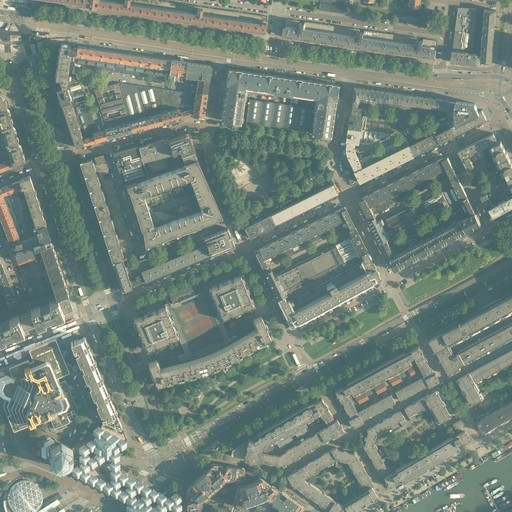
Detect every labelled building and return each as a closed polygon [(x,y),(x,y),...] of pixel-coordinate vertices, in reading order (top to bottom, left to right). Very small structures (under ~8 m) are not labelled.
[(267,16),(215,8),(156,0),(49,0),(82,5),(81,8),(265,34),(266,26),(267,16)] [(473,53),(475,21),(476,9),(458,7),(456,25),(455,30),(454,36),(452,51),(461,52),(473,53)] [(496,10),(485,9),(484,25),(495,26),(496,10)] [(300,21),(285,19),(282,37),(435,59),(438,41),(423,39),(423,41),(418,40),(418,38),(364,30),(364,32),(359,31),(359,29),(305,22),(304,23),(300,23),(300,21)] [(495,26),(484,25),(482,40),(493,41),(495,26)] [(493,41),(482,40),(481,55),(492,55),(493,41)] [(81,82),(80,79),(79,76),(78,72),(76,71),(77,66),(74,66),(77,46),(60,44),(60,47),(54,83),(56,90),(74,84),(81,82)] [(85,68),(88,48),(80,47),(77,66),(85,68)] [(100,70),(102,50),(93,48),(90,68),(100,70)] [(109,71),(112,51),(102,50),(100,70),(109,71)] [(119,72),(121,53),(112,51),(109,71),(119,72)] [(473,53),(461,52),(452,51),(451,61),(476,65),(477,61),(481,61),(480,62),(492,63),(492,55),(481,55),(481,56),(478,56),(478,54),(473,53)] [(148,77),(151,57),(141,55),(138,75),(148,77)] [(158,78),(161,58),(151,57),(148,77),(158,78)] [(168,80),(169,69),(170,60),(161,58),(158,78),(168,80)] [(183,82),(186,62),(170,60),(169,69),(168,80),(183,82)] [(211,66),(186,62),(183,82),(197,84),(197,89),(196,91),(207,92),(207,90),(211,66)] [(235,69),(234,68),(230,67),(230,69),(229,69),(222,120),(240,123),(241,122),(240,122),(241,116),(247,117),(246,123),(261,125),(276,127),(291,130),(306,132),(307,126),(312,127),(312,132),(311,132),(311,133),(330,136),(335,100),(337,85),(336,85),(336,83),(332,82),(332,83),(331,83),(330,82),(326,81),(325,82),(324,82),(324,81),(320,80),(319,82),(318,81),(318,80),(314,79),(313,81),(312,81),(313,79),(308,79),(308,80),(306,80),(306,78),(302,78),(302,79),(301,79),(301,78),(296,77),(296,78),(295,78),(294,78),(294,80),(273,77),(272,77),(272,75),(271,75),(271,73),(266,73),(266,74),(265,74),(265,72),(260,72),(260,73),(259,73),(259,72),(254,71),(254,72),(253,72),(253,71),(248,70),(248,71),(247,71),(247,70),(242,69),(242,70),(241,70),(241,69),(236,68),(236,70),(235,69)] [(81,82),(74,84),(56,90),(61,105),(86,97),(81,82)] [(132,132),(119,83),(94,89),(107,129),(104,129),(107,138),(132,132)] [(138,85),(119,83),(132,132),(148,128),(137,89),(138,85)] [(153,87),(138,85),(137,89),(148,128),(163,124),(153,87)] [(368,108),(371,89),(361,87),(355,86),(352,111),(351,113),(362,115),(362,112),(363,108),(368,108)] [(173,121),(164,89),(153,87),(163,124),(173,121)] [(182,119),(175,91),(164,89),(173,121),(182,119)] [(381,90),(371,89),(368,108),(378,110),(381,90)] [(391,91),(381,90),(378,110),(388,111),(391,91)] [(196,94),(175,91),(182,119),(192,116),(194,109),(195,100),(196,94)] [(196,91),(196,94),(195,100),(206,102),(207,92),(196,91)] [(401,93),(391,91),(388,111),(398,113),(401,93)] [(410,94),(401,93),(398,113),(407,114),(410,94)] [(420,96),(410,94),(407,114),(417,115),(420,96)] [(420,96),(417,115),(427,117),(430,97),(420,96)] [(89,107),(88,104),(86,97),(61,105),(65,115),(89,107)] [(440,98),(430,97),(427,117),(431,117),(437,117),(440,98)] [(450,100),(440,98),(437,117),(449,116),(448,111),(450,100)] [(206,102),(195,100),(194,109),(204,110),(206,102)] [(475,104),(450,100),(448,111),(449,116),(450,120),(450,125),(455,135),(486,120),(486,119),(482,110),(479,111),(475,104)] [(7,107),(0,109),(0,129),(13,125),(11,119),(10,120),(9,118),(10,118),(10,117),(9,115),(8,113),(9,113),(7,107)] [(86,119),(85,115),(92,113),(89,107),(65,115),(68,125),(86,119)] [(194,109),(192,116),(203,117),(204,110),(194,109)] [(395,131),(397,120),(362,115),(351,113),(349,127),(366,130),(390,133),(391,134),(395,131)] [(88,126),(87,122),(86,119),(68,125),(71,135),(89,129),(88,126)] [(450,120),(431,125),(434,131),(435,133),(436,134),(440,143),(455,135),(450,125),(450,120)] [(16,138),(15,136),(16,136),(16,135),(15,133),(14,133),(14,131),(15,131),(13,125),(0,129),(0,145),(0,147),(3,146),(4,148),(19,143),(17,137),(16,138)] [(431,125),(418,131),(427,149),(440,143),(436,134),(435,133),(434,131),(431,125)] [(107,138),(104,129),(102,130),(97,132),(96,127),(89,129),(71,135),(75,147),(105,139),(107,138)] [(366,130),(349,127),(348,141),(356,143),(364,144),(366,130)] [(369,144),(391,134),(390,133),(366,130),(364,144),(369,144)] [(418,131),(406,137),(409,145),(415,155),(427,149),(418,131)] [(194,150),(189,135),(187,136),(186,136),(185,133),(171,138),(171,139),(169,140),(169,139),(168,138),(138,146),(143,161),(144,166),(147,165),(147,161),(147,160),(172,153),(172,154),(176,153),(176,151),(179,150),(179,152),(180,151),(182,155),(193,151),(194,150)] [(493,133),(484,137),(489,146),(498,142),(493,133)] [(406,137),(392,144),(401,162),(415,155),(409,145),(406,137)] [(484,137),(476,142),(483,157),(486,156),(483,149),(489,146),(484,137)] [(356,143),(348,141),(347,144),(347,148),(348,152),(349,157),(356,154),(355,151),(356,150),(356,148),(355,148),(356,146),(356,143)] [(509,157),(505,150),(501,141),(498,142),(489,146),(483,149),(486,156),(491,165),(509,157)] [(476,142),(467,146),(471,155),(469,156),(472,162),(483,157),(476,142)] [(25,161),(23,155),(22,156),(21,154),(22,153),(21,151),(20,151),(20,149),(21,149),(19,143),(4,148),(5,150),(2,151),(5,161),(3,162),(5,169),(11,166),(12,165),(13,165),(25,161)] [(392,144),(379,150),(388,168),(401,162),(392,144)] [(143,161),(138,146),(113,152),(123,185),(126,184),(149,176),(148,176),(146,169),(144,166),(143,161)] [(474,167),(472,162),(469,156),(471,155),(467,146),(458,150),(467,170),(474,167)] [(379,150),(366,157),(375,175),(388,168),(379,150)] [(190,228),(195,226),(195,227),(200,225),(200,224),(222,217),(213,196),(205,179),(196,158),(195,158),(193,151),(182,155),(181,155),(182,155),(169,160),(172,168),(165,171),(166,173),(161,175),(160,173),(149,177),(149,176),(126,184),(128,189),(130,194),(130,195),(133,204),(135,209),(134,210),(137,219),(138,219),(139,222),(140,221),(141,224),(139,225),(141,229),(142,229),(143,231),(143,232),(145,245),(160,239),(166,237),(175,234),(175,233),(180,231),(181,232),(190,229),(190,228)] [(359,159),(357,156),(356,154),(349,157),(356,171),(363,168),(360,160),(359,159)] [(91,159),(93,165),(105,162),(103,156),(91,159)] [(375,175),(366,157),(363,158),(360,160),(363,168),(356,171),(355,172),(356,175),(355,175),(360,179),(361,182),(375,175)] [(445,157),(442,158),(446,168),(445,168),(450,177),(451,179),(457,176),(450,162),(451,161),(448,157),(445,158),(445,157)] [(511,174),(511,163),(509,157),(491,165),(499,181),(511,174)] [(93,165),(91,159),(91,158),(80,161),(80,162),(81,162),(85,175),(84,175),(84,176),(107,168),(105,162),(93,165)] [(442,158),(429,165),(438,183),(450,177),(445,168),(446,168),(442,158)] [(429,165),(416,171),(425,189),(438,183),(429,165)] [(107,168),(84,176),(85,176),(86,176),(90,189),(89,190),(112,183),(110,178),(105,179),(103,175),(109,173),(107,168)] [(416,171),(403,178),(412,195),(425,189),(416,171)] [(511,174),(499,181),(504,191),(506,190),(509,197),(511,195),(511,174)] [(42,214),(36,195),(33,185),(33,184),(31,181),(30,176),(27,176),(19,180),(11,183),(14,190),(17,189),(30,229),(30,230),(46,224),(42,214)] [(358,180),(353,176),(348,178),(352,186),(358,183),(358,180)] [(458,178),(457,176),(451,179),(452,181),(454,186),(442,192),(449,206),(461,200),(467,197),(459,181),(458,178)] [(403,178),(390,184),(399,202),(412,195),(403,178)] [(0,201),(9,198),(8,193),(7,193),(10,192),(12,191),(14,190),(11,183),(9,184),(7,185),(0,187),(0,201)] [(112,183),(89,190),(90,190),(95,204),(94,204),(105,201),(117,197),(112,183)] [(333,183),(320,189),(325,199),(338,193),(333,183)] [(390,184),(378,190),(386,208),(399,202),(390,184)] [(320,189),(308,196),(313,206),(325,199),(320,189)] [(378,190),(365,197),(369,206),(370,206),(374,214),(386,208),(378,190)] [(506,190),(504,191),(498,194),(507,210),(511,206),(511,195),(509,197),(506,190)] [(442,192),(422,202),(430,217),(449,206),(442,192)] [(480,196),(484,202),(487,209),(493,206),(490,199),(487,193),(480,196)] [(507,210),(498,194),(490,199),(493,206),(487,209),(491,218),(507,210)] [(308,196),(295,202),(300,212),(313,206),(308,196)] [(117,197),(105,201),(94,204),(94,205),(95,205),(99,218),(98,218),(99,219),(121,211),(117,197)] [(369,206),(365,197),(361,198),(362,200),(360,201),(369,220),(370,220),(369,220),(375,217),(374,214),(370,206),(369,206)] [(469,200),(467,197),(461,200),(463,203),(463,204),(464,206),(463,207),(468,216),(475,212),(469,200)] [(9,198),(0,201),(0,215),(0,216),(13,211),(9,198)] [(295,202),(282,208),(287,218),(300,212),(295,202)] [(422,202),(415,205),(423,220),(430,217),(422,202)] [(415,205),(405,210),(412,226),(423,220),(415,205)] [(344,207),(338,210),(347,228),(348,230),(355,227),(345,208),(344,208),(344,207)] [(475,212),(468,216),(463,207),(456,211),(467,231),(481,224),(475,212)] [(282,208),(270,214),(275,224),(287,218),(282,208)] [(338,210),(326,216),(335,233),(338,232),(336,228),(340,226),(342,230),(347,228),(338,210)] [(412,226),(405,210),(386,220),(394,236),(412,226)] [(13,211),(0,216),(5,228),(17,223),(13,211)] [(121,211),(99,219),(100,219),(104,232),(103,233),(126,226),(121,211)] [(456,216),(451,219),(448,215),(442,218),(453,239),(467,231),(456,211),(454,212),(456,216)] [(270,214),(257,221),(262,231),(275,224),(270,214)] [(335,233),(326,216),(313,222),(322,240),(335,233)] [(376,219),(375,217),(369,220),(370,220),(369,220),(370,222),(371,224),(381,243),(387,240),(389,239),(382,224),(384,223),(382,219),(377,221),(376,219)] [(442,218),(435,222),(428,226),(439,246),(453,239),(442,218)] [(257,221),(244,227),(249,235),(249,237),(251,236),(262,231),(257,221)] [(322,240),(313,222),(300,229),(309,247),(322,240)] [(17,223),(5,228),(9,240),(10,241),(19,237),(19,236),(20,233),(17,223)] [(46,224),(30,230),(30,231),(30,232),(31,233),(32,237),(21,241),(20,239),(19,237),(10,241),(10,243),(14,251),(50,240),(51,239),(46,224)] [(126,226),(103,233),(104,233),(109,247),(108,247),(131,240),(126,226)] [(439,246),(428,226),(414,234),(425,254),(439,246)] [(338,251),(360,239),(356,230),(355,227),(348,230),(350,233),(351,235),(351,236),(335,245),(338,251)] [(227,228),(204,238),(211,254),(234,244),(227,228)] [(309,247),(300,229),(286,235),(295,253),(309,247)] [(414,234),(407,238),(400,241),(404,250),(411,262),(425,254),(414,234)] [(295,253),(286,235),(273,242),(282,260),(295,253)] [(204,238),(190,243),(197,259),(210,253),(210,254),(211,254),(204,238)] [(367,251),(364,245),(360,239),(338,251),(344,263),(358,255),(360,254),(360,255),(367,251)] [(57,265),(56,262),(57,261),(52,243),(51,243),(50,240),(14,251),(18,261),(37,255),(45,253),(53,276),(44,278),(46,283),(53,280),(55,287),(65,283),(59,266),(57,265)] [(131,240),(108,247),(108,248),(109,247),(113,261),(113,263),(123,259),(132,256),(134,251),(131,240)] [(395,255),(390,246),(388,242),(387,240),(381,243),(382,245),(388,259),(395,255)] [(411,262),(404,250),(400,241),(390,246),(395,255),(388,259),(394,271),(411,262)] [(273,242),(259,249),(264,259),(268,267),(269,266),(282,260),(273,242)] [(190,243),(177,247),(184,264),(197,259),(190,243)] [(287,293),(344,263),(338,251),(335,245),(273,275),(273,273),(272,271),(270,269),(264,272),(266,274),(266,276),(279,302),(279,303),(286,300),(285,299),(284,296),(283,295),(287,293)] [(177,247),(164,252),(171,269),(184,264),(177,247)] [(264,259),(259,249),(255,251),(256,252),(255,252),(264,272),(270,269),(269,266),(268,267),(264,259)] [(284,313),(290,327),(380,278),(369,255),(368,253),(367,251),(360,255),(361,257),(362,258),(363,260),(361,261),(365,269),(362,271),(362,269),(359,271),(356,272),(353,274),(351,275),(348,277),(348,278),(346,280),(345,278),(343,280),(340,281),(333,285),(332,283),(331,284),(328,280),(326,281),(328,285),(327,286),(326,286),(327,288),(323,290),(318,293),(315,295),(316,296),(313,297),(312,296),(310,298),(307,299),(304,300),(301,302),(298,304),(299,305),(297,306),(296,305),(293,306),(291,307),(288,302),(288,300),(286,301),(286,300),(279,303),(284,313)] [(164,252),(151,257),(158,275),(171,269),(164,252)] [(53,276),(45,253),(37,255),(44,278),(53,276)] [(158,275),(151,257),(137,261),(139,265),(141,271),(142,273),(145,280),(152,278),(158,275)] [(127,273),(125,266),(124,262),(123,259),(113,263),(114,265),(115,269),(114,269),(115,270),(117,276),(127,273)] [(142,273),(141,271),(139,265),(135,267),(133,263),(130,264),(125,266),(127,273),(130,281),(132,286),(145,280),(142,273)] [(130,281),(127,273),(117,276),(119,283),(120,284),(122,291),(132,287),(132,286),(130,281)] [(240,275),(211,287),(208,288),(221,318),(229,315),(228,314),(231,313),(231,314),(253,305),(240,275)] [(337,275),(328,280),(331,284),(332,283),(333,285),(340,281),(337,275)] [(53,280),(46,283),(48,289),(53,287),(55,287),(53,280)] [(228,334),(222,320),(221,318),(208,288),(211,287),(207,285),(202,288),(203,289),(200,290),(196,280),(168,292),(172,301),(170,303),(169,301),(164,303),(163,307),(165,306),(178,336),(178,337),(184,353),(177,356),(180,363),(188,361),(188,362),(194,361),(200,359),(206,357),(211,355),(216,352),(221,350),(227,347),(232,344),(231,342),(231,340),(234,339),(237,338),(236,338),(238,337),(237,335),(235,335),(232,336),(230,338),(228,334)] [(8,281),(0,284),(0,287),(1,290),(10,286),(8,281)] [(320,284),(315,287),(318,293),(323,290),(320,284)] [(10,286),(1,290),(3,294),(12,291),(10,286)] [(12,291),(3,294),(5,299),(14,295),(12,291)] [(0,321),(0,341),(28,329),(73,311),(66,294),(34,308),(0,321)] [(511,294),(463,321),(462,320),(462,319),(461,319),(460,319),(460,320),(459,320),(460,320),(460,321),(460,322),(440,333),(439,333),(439,334),(438,334),(436,335),(435,336),(430,339),(432,342),(431,343),(432,344),(449,374),(460,368),(459,366),(511,337),(511,294)] [(14,295),(5,299),(6,304),(16,300),(14,295)] [(16,300),(6,304),(8,309),(18,305),(16,300)] [(178,336),(165,306),(163,307),(133,319),(146,350),(164,342),(168,341),(168,339),(170,339),(170,340),(178,337),(178,336)] [(192,375),(198,374),(204,372),(210,370),(216,367),(221,365),(227,362),(233,359),(239,356),(270,337),(262,319),(261,316),(253,319),(255,322),(257,327),(231,342),(232,344),(227,347),(221,350),(216,352),(211,355),(206,357),(200,359),(194,361),(188,362),(188,361),(180,363),(175,364),(159,368),(156,360),(148,363),(157,385),(192,375)] [(97,367),(95,362),(92,354),(84,337),(71,342),(81,368),(84,366),(86,371),(88,376),(86,377),(100,408),(102,407),(102,409),(105,415),(102,416),(102,418),(103,418),(104,418),(104,419),(105,419),(108,421),(121,428),(122,426),(118,418),(116,413),(113,405),(112,403),(105,388),(106,388),(104,385),(99,372),(97,367)] [(78,410),(66,382),(65,379),(59,381),(57,376),(69,372),(69,371),(67,367),(69,366),(71,361),(68,352),(66,351),(67,350),(65,345),(63,345),(59,347),(57,343),(55,338),(29,349),(32,358),(33,360),(29,361),(29,360),(28,359),(9,367),(9,368),(11,372),(3,375),(1,375),(0,374),(0,392),(6,395),(10,406),(8,410),(14,424),(18,426),(19,428),(34,422),(35,425),(39,423),(38,420),(48,416),(49,416),(53,425),(57,424),(58,426),(74,420),(75,419),(73,416),(76,415),(75,412),(78,411),(78,410)] [(346,381),(347,383),(334,390),(337,394),(338,394),(338,396),(340,400),(347,396),(345,391),(347,390),(348,392),(351,390),(357,401),(359,404),(369,399),(365,393),(374,388),(377,394),(387,389),(385,385),(385,384),(383,381),(388,379),(390,382),(392,386),(402,381),(399,374),(407,370),(411,376),(416,374),(414,370),(408,359),(411,358),(410,356),(413,355),(415,359),(422,355),(420,351),(420,352),(419,350),(417,345),(405,352),(403,350),(346,381)] [(509,364),(504,355),(504,354),(495,358),(496,360),(501,369),(509,364)] [(422,355),(415,359),(414,359),(416,362),(414,363),(417,367),(418,367),(420,369),(428,365),(422,355)] [(501,369),(496,360),(495,358),(486,363),(487,365),(492,374),(501,369)] [(492,374),(487,365),(486,363),(478,368),(479,369),(484,378),(492,374)] [(428,365),(420,369),(421,372),(419,373),(422,377),(423,376),(425,379),(433,374),(428,365)] [(484,378),(479,369),(478,368),(470,372),(471,374),(475,383),(476,382),(484,378)] [(475,383),(471,374),(470,372),(457,379),(464,392),(477,385),(476,382),(475,383)] [(435,373),(433,374),(425,379),(423,376),(419,379),(420,381),(421,382),(423,385),(423,386),(424,385),(425,386),(428,385),(429,386),(437,382),(436,379),(438,378),(435,373)] [(423,387),(423,386),(423,385),(421,382),(420,381),(419,379),(417,375),(415,377),(417,380),(412,383),(410,379),(405,382),(407,385),(405,387),(409,395),(423,387)] [(399,400),(409,395),(405,387),(402,388),(400,385),(396,387),(398,390),(395,392),(399,400)] [(477,385),(464,392),(471,405),(484,398),(481,392),(479,393),(478,391),(480,390),(477,385)] [(443,403),(437,393),(436,390),(418,400),(423,408),(425,407),(426,409),(429,408),(430,410),(443,403)] [(383,398),(381,399),(385,408),(395,402),(390,394),(388,396),(386,392),(381,395),(383,398)] [(348,395),(347,396),(340,400),(341,403),(343,403),(344,405),(343,406),(345,409),(353,405),(352,402),(353,402),(351,397),(349,398),(348,395)] [(511,396),(480,415),(476,418),(479,422),(478,423),(483,432),(488,429),(488,430),(490,429),(511,416),(511,396)] [(320,398),(314,402),(313,400),(311,400),(277,420),(241,442),(231,449),(230,455),(245,457),(244,460),(262,462),(264,454),(261,453),(262,445),(263,445),(264,446),(273,441),(275,444),(277,443),(277,444),(277,445),(280,449),(293,441),(292,438),(292,437),(291,435),(294,433),(294,434),(294,435),(296,435),(297,438),(298,438),(310,431),(304,422),(316,415),(315,414),(319,411),(322,416),(329,411),(327,407),(326,407),(323,403),(324,402),(322,398),(320,398)] [(374,403),(371,405),(376,413),(385,408),(381,399),(378,401),(376,398),(372,400),(374,403)] [(411,404),(409,405),(413,413),(415,412),(416,414),(421,411),(420,410),(423,408),(418,400),(415,402),(415,403),(413,404),(411,404)] [(366,418),(376,413),(371,405),(369,406),(367,403),(362,405),(364,408),(361,410),(363,412),(362,413),(363,413),(366,418)] [(443,403),(430,410),(433,416),(435,415),(436,417),(434,418),(437,423),(450,416),(443,403)] [(353,405),(345,409),(347,413),(348,413),(349,415),(349,416),(350,419),(358,414),(357,412),(358,411),(356,407),(355,408),(353,405)] [(413,413),(409,405),(405,407),(406,408),(404,409),(411,422),(416,419),(413,413)] [(361,410),(357,412),(358,414),(350,419),(348,420),(352,427),(353,427),(363,422),(362,420),(366,418),(363,413),(362,413),(363,412),(361,410)] [(333,416),(329,411),(322,416),(326,423),(328,426),(319,431),(324,441),(333,435),(335,437),(343,432),(343,431),(341,427),(340,427),(339,425),(340,425),(337,420),(334,421),(333,419),(332,417),(333,416)] [(400,411),(398,412),(397,411),(394,413),(399,421),(402,426),(407,424),(400,411)] [(388,417),(385,418),(390,426),(392,425),(393,426),(397,424),(397,422),(399,421),(394,413),(391,415),(391,416),(389,417),(388,417)] [(455,417),(453,418),(443,423),(446,428),(452,424),(458,420),(455,417)] [(379,422),(376,424),(381,432),(383,431),(384,432),(388,429),(387,428),(390,426),(385,418),(382,420),(382,421),(380,423),(379,422)] [(106,424),(108,421),(105,419),(102,424),(101,426),(98,424),(93,427),(93,436),(92,437),(91,435),(73,446),(72,448),(73,460),(72,460),(71,461),(72,462),(70,463),(71,466),(72,466),(72,467),(72,473),(77,476),(126,501),(126,502),(126,505),(126,511),(181,511),(181,510),(181,508),(181,499),(181,493),(176,490),(170,493),(168,495),(166,494),(161,491),(163,492),(158,490),(151,486),(145,483),(143,482),(138,479),(135,477),(137,478),(130,475),(128,473),(122,471),(120,469),(119,450),(127,445),(126,439),(127,439),(124,431),(121,433),(106,425),(106,424)] [(452,424),(454,426),(452,427),(455,432),(456,431),(458,433),(464,430),(466,429),(464,426),(463,425),(462,423),(462,422),(460,419),(458,420),(452,424)] [(376,424),(373,425),(373,426),(373,427),(372,427),(371,428),(375,434),(377,437),(382,434),(381,432),(376,424)] [(364,436),(363,435),(362,438),(363,439),(365,439),(364,444),(362,445),(365,450),(366,450),(366,449),(372,446),(371,445),(372,442),(374,443),(375,437),(374,437),(374,434),(375,434),(371,428),(372,427),(371,427),(366,430),(367,432),(366,436),(364,436)] [(419,455),(400,467),(392,472),(384,477),(386,481),(386,480),(387,482),(386,483),(385,485),(388,489),(390,489),(397,485),(397,484),(396,482),(399,481),(400,483),(406,480),(406,479),(407,478),(408,478),(409,478),(415,475),(415,473),(417,472),(418,472),(424,469),(425,468),(427,466),(428,467),(434,463),(433,463),(436,461),(437,461),(443,458),(443,457),(445,456),(447,456),(452,453),(453,451),(455,450),(456,450),(461,447),(460,445),(462,443),(463,445),(465,445),(472,441),(472,439),(470,435),(468,435),(466,436),(465,434),(466,433),(464,430),(458,433),(456,434),(456,433),(419,455)] [(309,437),(305,440),(310,449),(315,446),(315,447),(318,445),(318,446),(318,445),(320,444),(320,443),(324,441),(319,431),(314,434),(313,432),(311,433),(310,434),(308,435),(309,437)] [(72,448),(60,441),(55,439),(54,440),(47,436),(43,439),(37,443),(37,447),(38,447),(37,448),(38,455),(49,461),(61,467),(62,466),(63,468),(70,463),(72,462),(71,461),(72,460),(73,460),(72,448)] [(299,440),(297,441),(297,442),(296,442),(295,442),(294,443),(295,445),(291,448),(296,458),(301,455),(304,454),(306,452),(310,449),(305,440),(300,442),(299,440)] [(375,444),(372,446),(366,449),(366,450),(367,451),(366,452),(368,455),(376,450),(378,448),(375,444)] [(343,448),(343,450),(337,449),(336,447),(331,450),(336,458),(337,458),(339,458),(339,460),(345,461),(345,460),(348,460),(348,461),(357,456),(354,452),(352,453),(346,451),(347,449),(343,448)] [(282,455),(279,456),(278,460),(281,464),(282,466),(287,463),(287,464),(290,462),(290,463),(290,462),(292,461),(292,460),(296,458),(291,448),(286,451),(285,448),(283,450),(282,451),(280,452),(282,455)] [(326,452),(324,453),(323,452),(320,454),(321,455),(321,456),(317,458),(323,468),(327,465),(327,464),(331,462),(332,462),(337,459),(336,458),(331,450),(326,452)] [(377,452),(376,450),(368,455),(369,457),(371,458),(372,460),(372,461),(373,464),(381,459),(380,457),(381,456),(379,451),(377,452)] [(276,456),(264,454),(262,462),(269,464),(272,465),(272,464),(274,464),(279,465),(281,464),(278,460),(279,456),(276,456)] [(357,456),(348,461),(347,462),(350,467),(351,467),(353,471),(355,476),(365,471),(362,466),(363,466),(361,463),(363,463),(361,460),(359,461),(357,456)] [(309,462),(307,463),(307,464),(303,466),(308,476),(313,473),(313,472),(317,470),(318,471),(323,468),(317,458),(312,461),(311,459),(309,460),(309,462)] [(381,459),(373,464),(375,467),(376,467),(378,469),(377,471),(379,473),(387,469),(386,466),(387,465),(384,461),(383,462),(381,459)] [(308,511),(306,510),(305,511),(302,509),(304,507),(262,478),(261,479),(260,477),(259,476),(257,475),(248,469),(245,471),(244,469),(244,468),(213,463),(186,488),(187,503),(187,504),(187,511),(308,511)] [(292,486),(293,485),(308,476),(303,466),(287,476),(292,486)] [(387,469),(379,473),(381,476),(383,478),(384,477),(392,472),(389,467),(387,469)] [(368,475),(365,471),(355,476),(358,481),(359,481),(361,485),(364,490),(371,486),(374,485),(371,480),(372,479),(371,477),(370,477),(368,475)] [(435,487),(437,491),(463,476),(461,472),(435,487)] [(308,476),(293,485),(299,489),(298,490),(299,490),(303,493),(304,493),(307,494),(308,495),(311,491),(314,486),(310,483),(309,484),(307,482),(310,479),(308,476)] [(7,497),(7,500),(3,500),(4,504),(4,508),(6,511),(5,511),(10,511),(13,510),(16,511),(32,511),(34,511),(35,510),(38,508),(40,505),(41,502),(41,501),(42,499),(42,498),(42,496),(41,492),(40,489),(38,486),(35,483),(32,481),(29,480),(28,480),(25,479),(23,479),(22,479),(18,480),(15,482),(12,484),(10,487),(8,490),(7,494),(7,497)] [(317,488),(314,486),(311,491),(308,495),(312,498),(312,499),(314,501),(314,502),(316,503),(317,502),(321,504),(328,495),(323,492),(323,493),(319,490),(317,488)] [(371,486),(364,490),(342,503),(343,504),(341,505),(336,511),(351,511),(377,497),(371,486)] [(35,510),(34,511),(33,511),(36,511),(50,503),(58,498),(61,496),(59,493),(48,500),(40,505),(38,508),(35,510)] [(333,499),(328,495),(321,504),(326,508),(325,508),(326,508),(325,509),(327,511),(328,510),(330,511),(331,511),(332,511),(336,511),(341,505),(337,501),(336,502),(332,499),(333,499)]
